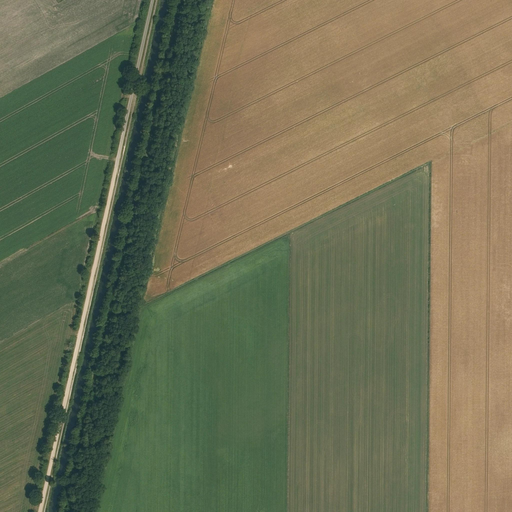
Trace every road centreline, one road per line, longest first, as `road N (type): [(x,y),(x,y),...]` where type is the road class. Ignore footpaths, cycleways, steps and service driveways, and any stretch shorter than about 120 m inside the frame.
road 1 (track): [(177,0),(61,511)]
road 2 (track): [(118,155),(38,511)]
road 3 (unclassified): [(118,155),(152,0)]
